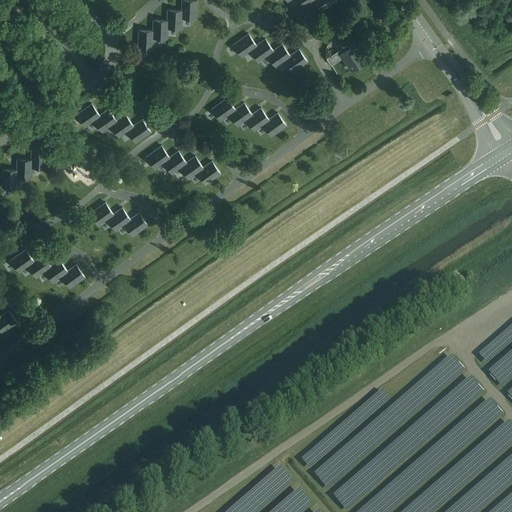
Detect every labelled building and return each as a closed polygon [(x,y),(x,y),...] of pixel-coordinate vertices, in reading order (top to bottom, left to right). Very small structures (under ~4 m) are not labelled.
[(182,0),(182,9),(181,17),(195,18),(196,0),(182,0)] [(313,0),(321,10),(335,0),(313,0)] [(181,17),(182,9),(168,9),(167,19),(167,28),(181,28),(181,17)] [(167,28),(167,19),(153,19),(153,29),(153,38),(167,38),(167,28)] [(153,38),(153,29),(139,29),(138,48),(152,48),(153,38)] [(241,56),(250,49),(256,45),(248,33),(233,44),(241,56)] [(267,55),(273,50),(265,38),(256,45),(250,49),(258,61),(267,55)] [(352,69),(365,61),(358,50),(360,49),(356,42),(349,47),(347,44),(326,58),(331,65),(343,56),(352,69)] [(284,60),(290,55),(282,43),(273,50),(267,55),(275,66),(284,60)] [(290,55),(284,60),(292,71),(307,60),(299,49),(290,55)] [(220,120),(229,114),(235,109),(227,97),(212,109),(220,120)] [(235,109),(229,114),(237,125),(246,119),(252,114),(244,102),(235,109)] [(93,119),(100,115),(91,103),(76,114),(84,126),(93,119)] [(252,114),(246,119),(254,130),(263,124),(269,119),(261,107),(252,114)] [(110,125),(116,120),(108,108),(100,115),(93,119),(101,131),(110,124),(110,125)] [(269,119),(263,124),(271,135),(286,124),(278,113),(269,119)] [(127,130),(133,125),(125,114),(116,120),(110,125),(118,136),(127,130)] [(142,119),(133,125),(127,130),(135,141),(150,130),(142,119)] [(154,167),(163,161),(169,156),(161,145),(146,156),(154,167)] [(45,167),(46,148),(32,148),(31,159),(31,167),(45,167)] [(169,156),(163,161),(171,172),(179,166),(180,166),(186,162),(178,150),(169,156)] [(196,171),(196,172),(203,167),(195,155),(186,162),(180,166),(188,178),(196,171)] [(31,167),(31,159),(17,158),(17,169),(16,177),(30,177),(31,167)] [(204,183),(220,172),(212,161),(203,167),(196,172),(204,183)] [(16,177),(17,169),(3,168),(2,187),(16,188),(16,177)] [(107,218),(113,213),(105,202),(90,213),(98,224),(107,218)] [(124,223),(130,218),(122,207),(113,213),(107,218),(115,230),(124,223)] [(130,218),(124,223),(132,235),(147,224),(139,212),(130,218)] [(18,271),(27,265),(34,260),(26,249),(10,259),(18,271)] [(42,254),(34,260),(27,265),(35,276),(44,270),(51,265),(42,254)] [(51,265),(44,270),(52,281),(61,275),(67,270),(59,259),(51,265)] [(67,270),(61,275),(69,286),(84,275),(76,264),(67,270)] [(0,316),(0,315),(0,329),(2,332),(17,321),(9,310),(0,316)]
